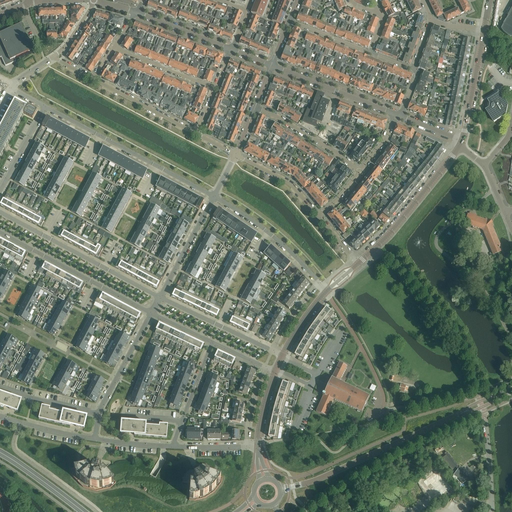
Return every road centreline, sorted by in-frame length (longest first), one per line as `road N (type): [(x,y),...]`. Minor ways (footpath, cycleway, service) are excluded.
road 1 (unclassified): [(280,489),(448,419)]
road 2 (residential): [(404,418),(382,412),(383,392),(369,362),(325,292)]
road 3 (tertiary): [(358,262),(459,145)]
road 4 (unclassified): [(394,114),(271,66)]
road 5 (residential): [(255,107),(359,171)]
